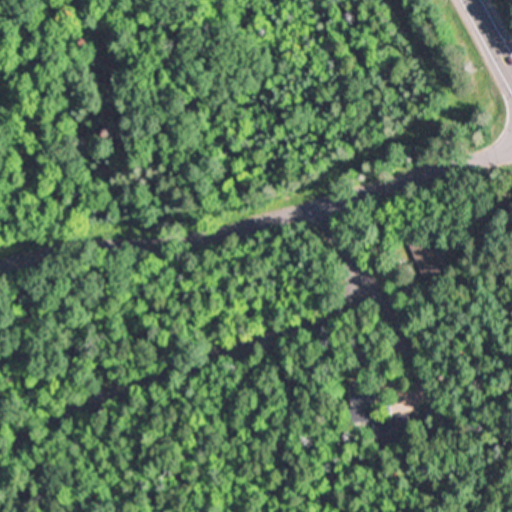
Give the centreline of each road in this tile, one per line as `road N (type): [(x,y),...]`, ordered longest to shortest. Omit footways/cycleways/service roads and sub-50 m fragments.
road 1 (residential): [(0,267),(253,225),(511,149)]
road 2 (residential): [(0,468),(73,413),(155,372),(343,315),(361,293),(362,276),(327,205)]
